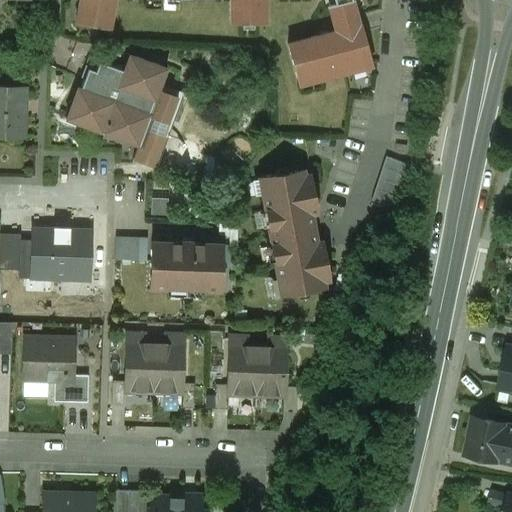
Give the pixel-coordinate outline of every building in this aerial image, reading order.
[(78,0),(75,23),(109,29),(114,0),(230,0),(230,23),(265,23),(265,0),(333,0),(334,4),(328,5),(333,23),(356,17),(351,0),(78,0)] [(360,24),(287,44),(297,82),(317,77),(318,81),(352,72),(351,68),(371,63),(360,24)] [(123,71),(98,62),(95,72),(87,69),(80,89),(77,88),(65,120),(138,146),(144,130),(162,136),(167,123),(177,97),(159,90),(159,91),(158,90),(166,68),(129,55),(123,71)] [(26,88),(0,86),(0,137),(24,138),(26,88)] [(407,164),(385,156),(371,200),(393,207),(407,164)] [(303,169),(259,177),(280,295),(324,288),(323,281),(329,280),(322,242),(316,243),(311,214),(317,213),(310,175),(304,176),(303,169)] [(49,229),(34,229),(33,266),(92,269),(93,231),(64,230),(64,228),(49,227),(49,229)] [(118,235),(118,259),(148,259),(148,235),(118,235)] [(180,243),(150,242),(149,289),(167,290),(167,288),(202,289),(203,291),(221,292),(222,245),(192,244),(192,242),(180,242),(180,243)] [(25,250),(0,249),(0,281),(24,283),(25,250)] [(0,322),(0,354),(10,355),(12,323),(0,322)] [(144,335),(126,335),(125,382),(124,391),(125,391),(180,392),(181,392),(181,384),(182,336),(165,336),(165,344),(143,343),(144,335)] [(73,339),(24,338),(22,401),(54,402),(54,382),(72,383),(72,375),(73,339)] [(246,338),(229,338),(227,385),(227,394),(228,394),(283,395),(284,387),(285,339),(267,339),(267,347),(246,346),(246,338)] [(511,346),(509,345),(499,388),(511,390),(511,346)] [(54,382),(54,402),(87,403),(88,376),(72,375),(72,383),(54,382)] [(124,391),(125,382),(112,382),(111,406),(124,406),(125,391),(124,391)] [(181,392),(180,392),(180,408),(193,409),(194,385),(181,384),(181,392)] [(227,394),(227,385),(214,385),(214,409),(227,410),(228,394),(227,394)] [(283,395),(282,411),(296,412),(296,388),(284,387),(283,395)] [(507,424),(474,417),(466,453),(500,460),(507,425),(507,424)] [(511,425),(507,425),(500,460),(511,462),(511,425)] [(151,511),(152,497),(143,497),(143,491),(116,490),(115,511),(151,511)] [(92,511),(93,495),(43,494),(43,511),(92,511)] [(179,498),(152,497),(151,511),(198,511),(199,496),(179,495),(179,498)]
